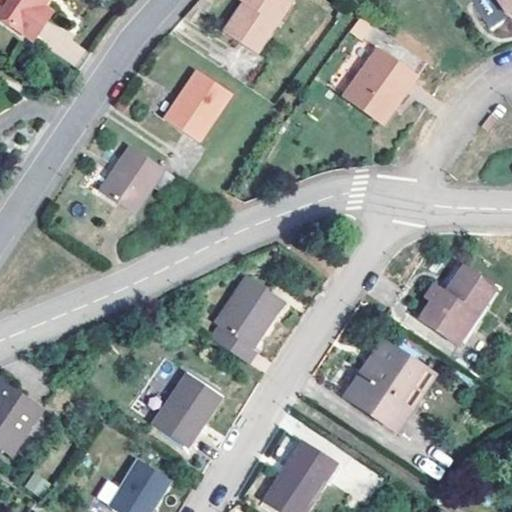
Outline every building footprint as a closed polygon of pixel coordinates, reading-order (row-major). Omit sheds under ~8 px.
[(50,0),(0,0),(0,15),(38,42),(57,15),(46,6),(50,0)] [(289,4),(283,0),(234,0),(233,1),(240,7),(217,42),(247,64),(289,4)] [(511,0),(497,0),(506,12),(511,7),(511,0)] [(418,77),(379,50),(346,99),(380,123),(401,93),(404,95),(418,77)] [(238,96),(205,75),(171,123),(203,144),(238,96)] [(139,213),(169,171),(135,147),(105,191),(139,213)] [(499,284),(462,258),(444,284),(439,279),(430,292),(436,296),(423,313),(460,339),(499,284)] [(214,340),(251,365),(258,353),(254,350),(284,303),(246,279),(217,325),(220,329),(214,340)] [(417,393),(423,397),(436,377),(385,341),(346,396),(387,424),(401,405),(406,408),(417,393)] [(224,399),(191,374),(156,425),(186,447),(199,430),(201,431),(224,399)] [(43,410),(7,384),(0,394),(0,444),(12,454),(43,410)] [(398,432),(423,397),(417,393),(406,408),(401,405),(387,424),(398,432)] [(306,511),(338,467),(308,446),(292,469),(288,466),(265,500),(281,511),(306,511)] [(153,511),(173,481),(140,460),(110,506),(118,511),(153,511)] [(33,472),(24,488),(41,497),(49,482),(33,472)]
